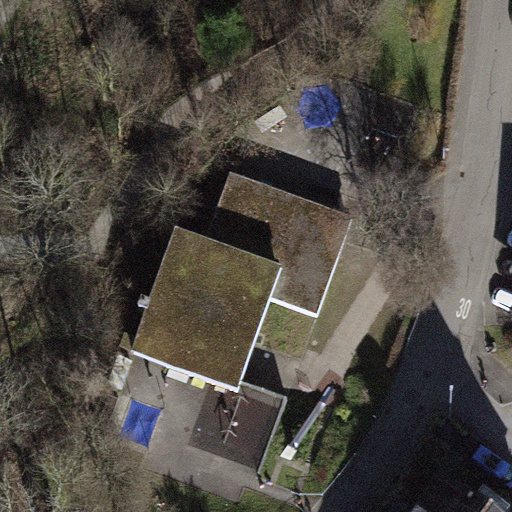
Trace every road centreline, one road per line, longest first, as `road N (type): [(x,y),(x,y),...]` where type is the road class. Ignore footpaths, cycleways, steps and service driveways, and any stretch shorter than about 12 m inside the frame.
road 1 (residential): [(511,77),(493,197),(448,382)]
road 2 (residential): [(335,511),(448,382)]
